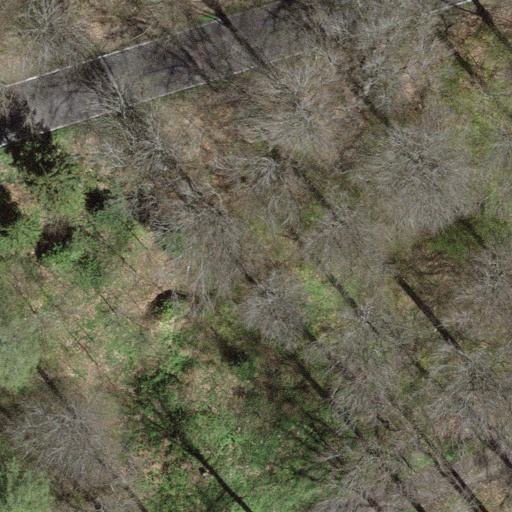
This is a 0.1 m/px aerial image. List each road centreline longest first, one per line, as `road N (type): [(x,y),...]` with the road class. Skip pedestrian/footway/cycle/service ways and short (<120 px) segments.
road 1 (unclassified): [(0,116),(379,0)]
road 2 (track): [(328,511),(511,450)]
